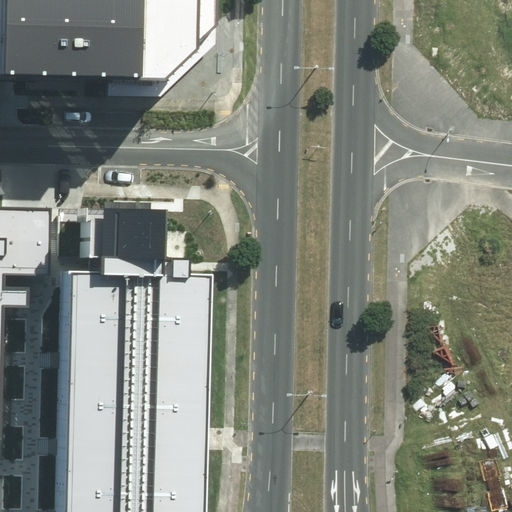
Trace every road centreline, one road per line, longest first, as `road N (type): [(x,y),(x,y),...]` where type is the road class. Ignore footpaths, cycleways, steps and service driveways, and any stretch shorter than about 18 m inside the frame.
road 1 (unclassified): [(356,199),(350,511)]
road 2 (unclassified): [(267,511),(275,215)]
road 3 (unclassified): [(0,145),(180,149)]
road 4 (unclassified): [(275,215),(278,94)]
road 5 (unclassified): [(275,215),(229,163),(180,149)]
